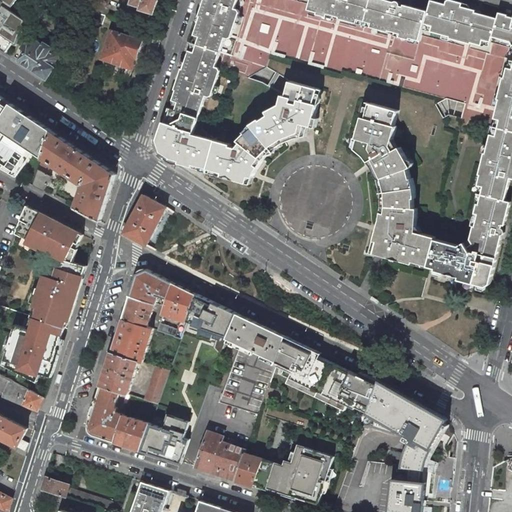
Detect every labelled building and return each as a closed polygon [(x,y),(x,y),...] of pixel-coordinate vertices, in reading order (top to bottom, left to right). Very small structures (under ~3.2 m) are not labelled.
[(0,0),(0,46),(7,52),(14,42),(18,45),(27,21),(11,10),(17,0),(0,0)] [(95,0),(90,0),(88,9),(93,10),(107,15),(108,15),(111,5),(109,4),(110,0),(96,0),(95,0)] [(141,9),(154,13),(158,0),(132,0),(132,3),(142,6),(141,9)] [(241,16),(239,15),(239,12),(238,9),(235,8),(237,0),(203,0),(200,9),(199,14),(198,15),(197,14),(195,20),(196,22),(197,23),(191,42),(193,42),(196,44),(221,52),(225,37),(228,38),(231,37),(236,22),(240,23),(242,18),(241,16)] [(311,0),(309,9),(311,10),(310,12),(312,14),(318,16),(318,14),(328,16),(340,20),(340,18),(350,21),(349,24),(350,25),(356,27),(357,23),(365,25),(371,0),(311,0)] [(417,42),(418,40),(420,40),(423,27),(424,24),(425,21),(428,11),(405,4),(405,6),(402,5),(402,4),(402,2),(401,1),(399,0),(398,0),(397,1),(396,1),(395,2),(389,0),(371,0),(365,25),(371,27),(370,31),(376,33),(378,31),(378,29),(390,32),(389,34),(400,37),(410,40),(410,41),(415,43),(417,42)] [(471,42),(482,45),(483,45),(484,44),(485,43),(490,45),(491,41),(492,36),(498,18),(476,12),(476,10),(469,8),(470,7),(468,4),(463,3),(454,0),(447,0),(446,4),(432,0),(430,0),(428,11),(425,21),(424,24),(423,27),(432,30),(431,31),(450,36),(449,38),(471,44),(471,42)] [(107,15),(93,10),(90,20),(103,24),(107,15)] [(511,16),(508,16),(508,14),(500,12),(498,18),(492,36),(511,41),(511,43),(511,16)] [(143,40),(129,36),(113,31),(104,59),(120,64),(133,69),(137,58),(143,40)] [(27,50),(20,60),(47,79),(60,60),(60,56),(51,50),(52,48),(45,43),(44,45),(30,37),(23,48),(27,50)] [(274,41),(270,54),(284,58),(285,58),(286,55),(274,51),(277,42),(274,41)] [(221,52),(196,44),(193,42),(190,50),(188,49),(185,60),(197,64),(204,66),(220,71),(220,70),(219,67),(216,66),(221,52)] [(311,51),(307,64),(324,69),(325,66),(312,62),(314,52),(311,51)] [(206,96),(208,97),(212,95),(213,92),(216,93),(217,92),(219,86),(216,85),(220,71),(204,66),(197,64),(185,60),(185,61),(183,61),(181,62),(179,68),(181,68),(174,89),(175,90),(172,100),(172,101),(172,102),(172,103),(173,103),(171,108),(175,109),(199,117),(206,96)] [(509,111),(511,111),(511,60),(511,61),(510,65),(508,66),(508,67),(505,78),(503,77),(498,99),(499,100),(497,108),(509,111)] [(63,71),(54,83),(65,90),(70,76),(63,71)] [(285,142),(297,138),(307,135),(310,125),(313,126),(319,104),(323,90),(319,89),(292,81),(287,95),(283,94),(281,105),(268,111),(269,115),(262,120),(261,119),(252,124),(271,147),(273,150),(285,142)] [(0,95),(0,94),(0,133),(2,135),(0,138),(0,167),(17,177),(34,151),(44,157),(53,130),(0,95)] [(477,104),(475,104),(474,107),(480,109),(483,98),(480,97),(477,104)] [(382,192),(386,192),(415,188),(413,178),(411,178),(409,169),(412,167),(401,147),(399,148),(394,139),(397,126),(395,125),(399,110),(371,103),(367,102),(363,116),(357,138),(355,138),(353,146),(356,148),(369,162),(374,167),(379,180),(382,192)] [(171,108),(168,107),(163,121),(157,139),(161,151),(167,155),(167,156),(167,157),(167,158),(167,159),(172,162),(186,167),(187,165),(193,167),(206,171),(207,168),(214,140),(214,139),(210,135),(206,134),(201,128),(202,124),(198,119),(199,117),(175,109),(171,108)] [(511,111),(509,111),(497,108),(495,118),(497,119),(495,127),(493,134),(491,134),(486,153),(485,153),(480,175),(481,175),(478,185),(478,186),(478,187),(479,188),(478,193),(482,194),(507,200),(511,178),(511,111)] [(257,171),(264,160),(273,150),(271,147),(252,124),(245,132),(239,141),(241,142),(237,148),(231,146),(231,144),(214,139),(214,140),(207,168),(209,169),(208,172),(222,176),(248,183),(252,184),(254,177),(257,171)] [(117,173),(53,130),(44,157),(46,159),(82,183),(85,184),(77,208),(102,221),(117,173)] [(41,164),(39,171),(47,174),(50,168),(41,164)] [(47,174),(39,171),(34,186),(44,191),(52,176),(47,174)] [(415,188),(386,192),(382,192),(382,206),(381,217),(378,227),(376,234),(375,240),(371,252),(375,253),(413,264),(414,261),(428,265),(436,239),(436,237),(417,232),(418,208),(414,208),(414,198),(416,198),(415,188)] [(482,194),(478,193),(478,194),(478,195),(478,197),(479,198),(472,225),(474,226),(471,239),(473,244),(468,247),(470,251),(498,258),(503,235),(504,235),(505,234),(507,229),(503,228),(504,225),(506,225),(507,219),(511,201),(507,200),(482,194)] [(168,207),(145,195),(124,233),(148,246),(168,207)] [(68,226),(61,223),(36,210),(29,205),(26,212),(21,223),(16,234),(24,238),(25,236),(30,238),(28,241),(27,243),(45,252),(46,250),(65,260),(67,260),(74,262),(78,249),(74,247),(77,242),(79,244),(84,235),(81,233),(72,228),(68,226)] [(486,290),(486,287),(491,284),(498,258),(470,251),(468,247),(465,243),(460,245),(436,239),(428,265),(428,266),(436,268),(436,270),(435,273),(436,275),(442,276),(443,272),(460,277),(460,280),(467,282),(467,284),(468,286),(473,287),(474,284),(480,285),(479,289),(484,290),(486,290)] [(72,315),(76,301),(81,287),(83,279),(87,268),(87,266),(74,262),(67,260),(65,260),(62,271),(59,270),(55,281),(45,277),(44,278),(35,306),(39,307),(36,319),(51,324),(64,328),(67,320),(70,321),(72,315)] [(158,295),(169,299),(174,282),(149,269),(137,274),(131,295),(156,303),(158,295)] [(182,319),(187,321),(189,315),(197,293),(174,282),(169,299),(166,306),(164,313),(182,319)] [(227,338),(238,313),(197,293),(185,331),(212,339),(214,334),(227,338)] [(148,326),(156,303),(131,295),(123,318),(148,326)] [(278,361),(287,336),(238,313),(229,336),(229,337),(241,343),(278,361)] [(58,349),(65,328),(64,328),(51,324),(36,319),(31,318),(28,330),(16,326),(4,365),(32,379),(35,373),(40,374),(52,378),(61,350),(58,349)] [(144,362),(154,328),(148,326),(123,318),(112,352),(140,361),(144,362)] [(178,329),(161,323),(159,330),(182,338),(187,321),(182,319),(178,329)] [(370,406),(379,380),(361,371),(360,374),(321,356),(315,353),(316,350),(287,336),(278,361),(277,364),(286,368),(284,373),(291,377),(348,404),(355,408),(356,406),(368,412),(370,406)] [(239,408),(259,414),(260,412),(277,364),(278,361),(241,343),(219,402),(239,408)] [(129,394),(140,361),(112,352),(102,385),(121,391),(129,394)] [(156,366),(145,399),(159,403),(170,371),(156,366)] [(0,391),(3,393),(11,380),(0,374),(0,391)] [(348,404),(291,377),(288,382),(346,409),(348,404)] [(30,390),(11,380),(3,393),(2,395),(25,404),(24,405),(38,410),(44,399),(45,397),(30,390)] [(432,448),(448,419),(379,380),(370,406),(368,412),(364,424),(394,434),(397,428),(407,434),(406,436),(411,439),(412,437),(432,448)] [(116,407),(121,391),(102,385),(90,423),(96,435),(116,441),(124,415),(125,414),(117,412),(118,407),(116,407)] [(0,436),(26,450),(29,443),(23,439),(28,428),(0,413),(0,436)] [(152,423),(124,415),(116,441),(143,450),(152,423)] [(152,423),(143,450),(181,463),(190,439),(185,437),(189,422),(169,415),(165,427),(152,423)] [(225,436),(209,430),(196,467),(236,480),(246,452),(247,449),(223,441),(225,436)] [(403,456),(403,459),(402,461),(401,469),(409,470),(408,480),(422,482),(423,470),(427,471),(430,460),(426,458),(432,448),(412,437),(411,439),(407,447),(405,452),(403,456)] [(287,493),(297,497),(320,504),(324,489),(325,487),(323,486),(328,469),(330,470),(331,468),(335,456),(299,445),(293,463),(286,460),(285,465),(277,462),(267,459),(263,458),(254,484),(257,485),(258,484),(264,486),(277,490),(287,493)] [(263,458),(246,452),(236,480),(254,485),(254,484),(263,458)] [(436,472),(438,464),(430,460),(427,471),(436,472)] [(327,490),(334,468),(331,468),(330,470),(328,469),(323,486),(325,487),(324,489),(327,490)] [(71,485),(47,477),(42,490),(67,497),(71,485)] [(422,511),(424,484),(422,482),(408,480),(393,479),(389,511),(391,511),(422,511)] [(164,511),(172,490),(144,481),(133,511),(164,511)] [(8,511),(13,498),(0,491),(0,509),(5,511),(8,511)] [(239,511),(202,500),(198,511),(239,511)]
